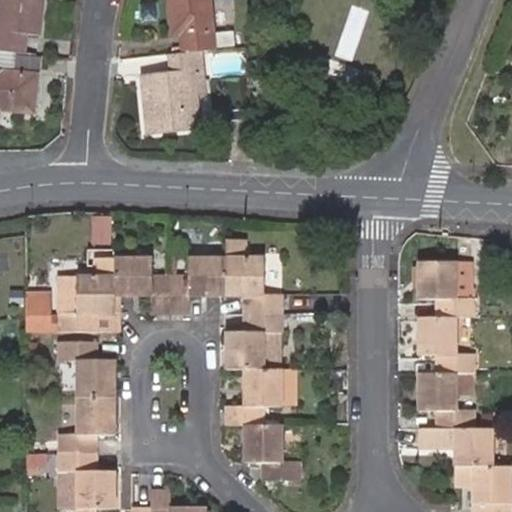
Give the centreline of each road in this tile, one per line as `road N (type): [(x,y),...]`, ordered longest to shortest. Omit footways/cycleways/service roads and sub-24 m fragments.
road 1 (residential): [(375,197),(377,511)]
road 2 (tertiary): [(87,181),(375,197)]
road 3 (residential): [(189,448),(198,426),(199,337),(141,337),(143,449)]
road 4 (residential): [(472,0),(419,125),(401,198)]
road 5 (residential): [(87,181),(101,0)]
